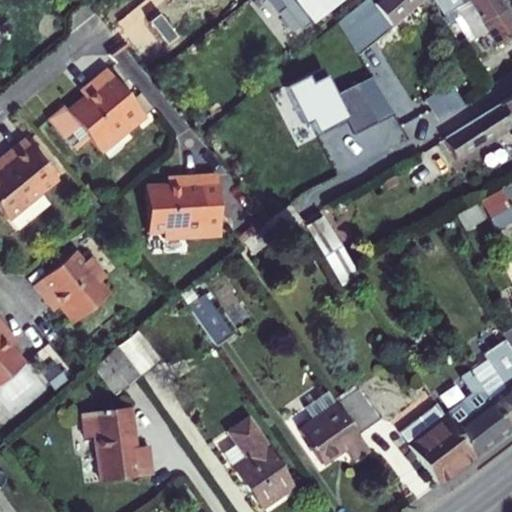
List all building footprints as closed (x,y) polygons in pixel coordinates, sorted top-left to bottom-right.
[(323,0),(332,12),(339,6),(344,12),(358,0),(323,0)] [(358,0),(344,12),(350,19),(345,23),(364,45),(416,0),(358,0)] [(430,0),(432,4),(435,10),(452,0),(430,0)] [(495,0),(452,0),(435,10),(439,20),(441,23),(453,17),(466,39),(482,30),(483,32),(487,29),(480,18),(499,6),(495,0)] [(432,4),(422,8),(430,25),(439,20),(435,10),(432,4)] [(511,28),(511,27),(499,6),(480,18),(487,29),(483,32),(489,42),(511,28)] [(453,47),(466,39),(453,17),(441,23),(453,47)] [(93,149),(136,113),(140,119),(148,112),(134,95),(126,101),(96,65),(82,77),(88,84),(76,94),(59,108),(55,102),(39,116),(63,145),(70,146),(82,136),(93,149)] [(353,129),(391,116),(376,74),(334,89),(325,66),(285,80),(300,121),(310,118),(315,130),(349,118),(353,129)] [(88,84),(82,77),(70,87),(76,94),(88,84)] [(434,121),(459,105),(444,84),(419,100),(434,121)] [(440,135),(441,138),(451,156),(506,126),(511,122),(511,91),(483,109),(440,135)] [(57,174),(22,133),(0,152),(0,153),(5,160),(0,164),(0,207),(7,215),(57,174)] [(473,165),(470,159),(459,164),(462,171),(473,165)] [(164,240),(219,237),(216,178),(184,179),(185,186),(169,187),(146,188),(149,233),(164,232),(164,240)] [(493,184),(472,195),(489,224),(510,213),(493,184)] [(266,220),(259,226),(270,241),(291,225),(290,223),(281,209),(266,220)] [(290,223),(291,225),(336,292),(353,279),(345,265),(331,245),(320,228),(308,211),(290,223)] [(51,293),(61,305),(79,326),(115,296),(104,283),(109,279),(92,259),(88,263),(78,250),(58,267),(35,287),(45,299),(51,293)] [(51,293),(45,299),(55,311),(61,305),(51,293)] [(202,299),(186,311),(212,347),(229,335),(202,299)] [(478,334),(488,350),(503,374),(511,368),(511,352),(504,341),(493,324),(478,334)] [(0,326),(0,392),(26,370),(9,350),(0,339),(0,335),(4,332),(0,326)] [(0,335),(0,339),(9,350),(15,345),(4,332),(0,335)] [(157,363),(137,334),(118,347),(138,376),(157,363)] [(475,454),(508,428),(489,401),(476,382),(469,370),(460,375),(472,393),(441,413),(452,429),(470,456),(475,454)] [(327,395),(336,407),(368,384),(359,372),(327,395)] [(511,423),(511,382),(489,401),(508,428),(511,423)] [(336,407),(358,438),(390,415),(368,384),(336,407)] [(336,407),(327,395),(305,410),(314,423),(299,434),(322,467),(342,453),(351,466),(369,453),(358,438),(336,407)] [(139,444),(134,403),(83,410),(87,436),(98,435),(104,478),(155,471),(151,442),(139,444)] [(470,456),(452,429),(441,413),(438,408),(398,435),(431,484),(470,456)] [(232,468),(262,510),(294,485),(249,421),(230,435),(238,446),(246,458),(232,468)] [(232,468),(246,458),(238,446),(224,456),(232,468)]
